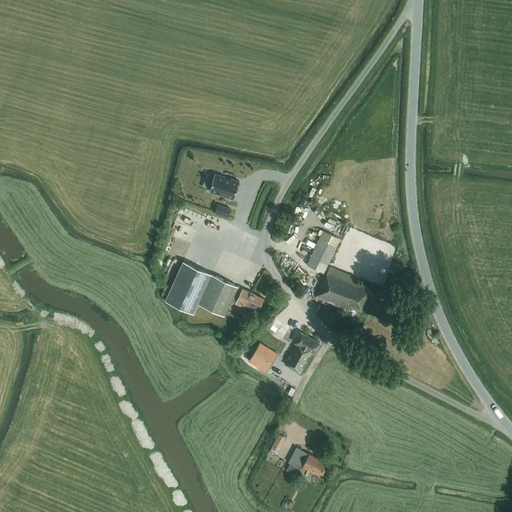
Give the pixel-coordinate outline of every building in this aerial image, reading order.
[(239,181),(215,174),(209,191),(234,199),(239,181)] [(218,205),(215,212),(228,216),(230,209),(218,205)] [(319,239),(307,264),(324,273),(336,247),(319,239)] [(198,303),(199,303),(212,274),(183,261),(165,300),(194,313),(198,303)] [(293,276),(299,267),(293,262),(287,271),(293,276)] [(324,279),(323,279),(318,293),(315,293),(314,295),(317,296),(316,297),(351,311),(352,309),(352,310),(353,308),(361,311),(371,288),(361,284),(360,286),(356,285),(359,279),(330,267),(327,273),(324,279)] [(264,298),(226,281),(212,274),(199,303),(225,315),(231,302),(256,314),(258,310),(264,298)] [(283,320),(277,317),(274,324),(279,327),(283,320)] [(301,373),(310,356),(312,357),(320,342),(301,332),(295,342),(296,343),(285,363),(292,366),(291,367),(301,373)] [(260,343),(249,360),(266,371),(277,354),(260,343)] [(278,434),(271,448),(278,452),(285,437),(278,434)] [(323,478),(330,464),(317,457),(317,458),(309,454),(297,447),(289,462),(301,469),(302,466),(323,478)]
